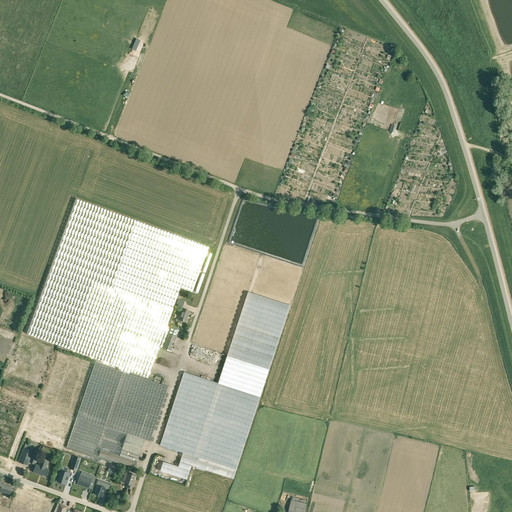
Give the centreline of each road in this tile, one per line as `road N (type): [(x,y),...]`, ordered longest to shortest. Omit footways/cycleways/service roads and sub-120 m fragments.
road 1 (unclassified): [(131,511),(239,188)]
road 2 (unclassified): [(239,188),(0,94)]
road 3 (unclassified): [(483,214),(443,224),(294,204),(239,188)]
road 4 (unclassified): [(483,214),(440,79),(380,0)]
